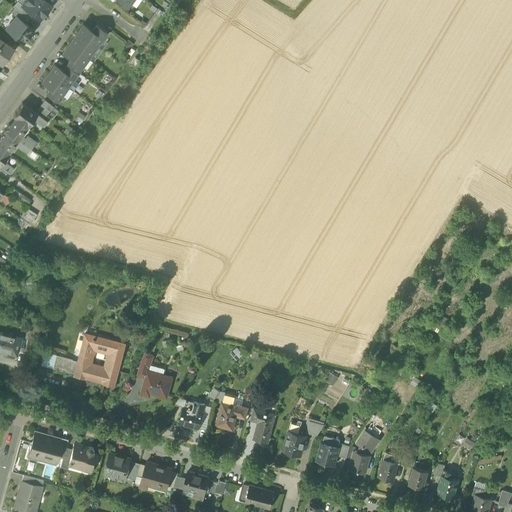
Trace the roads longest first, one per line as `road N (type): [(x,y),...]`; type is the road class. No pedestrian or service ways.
road 1 (residential): [(18,407),(296,483)]
road 2 (residential): [(0,111),(79,0)]
